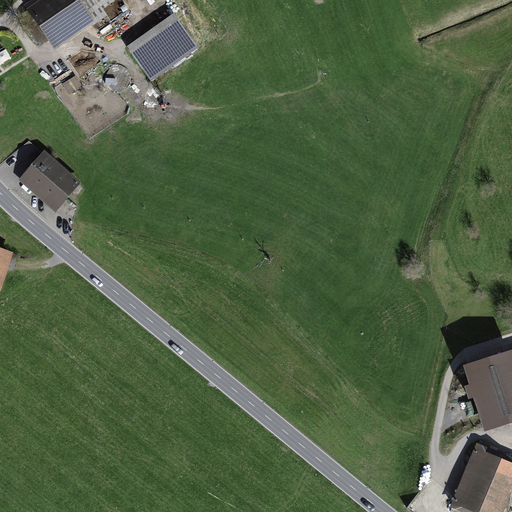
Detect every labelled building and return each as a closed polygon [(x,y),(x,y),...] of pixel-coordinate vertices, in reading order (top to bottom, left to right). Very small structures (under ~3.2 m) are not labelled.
[(95,35),(130,12),(121,0),(33,0),(20,9),(48,49),(87,23),(95,35)] [(172,16),(124,50),(149,84),(196,51),(172,16)] [(70,93),(83,85),(77,74),(63,82),(70,93)] [(41,154),(17,182),(53,214),(78,186),(41,154)] [(0,288),(10,255),(0,251),(0,288)] [(478,434),(511,423),(511,350),(458,368),(478,434)] [(500,511),(511,484),(511,460),(473,445),(446,510),(450,511),(500,511)]
